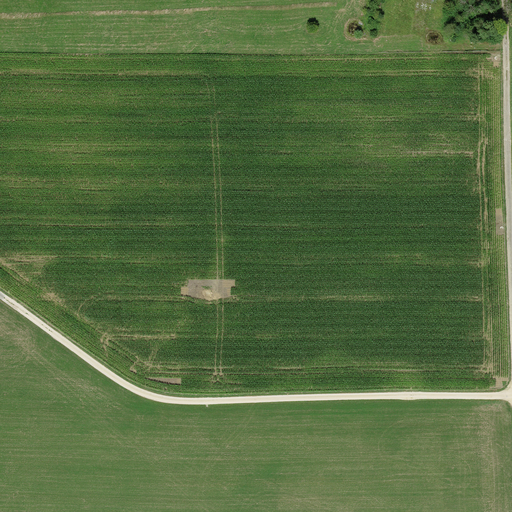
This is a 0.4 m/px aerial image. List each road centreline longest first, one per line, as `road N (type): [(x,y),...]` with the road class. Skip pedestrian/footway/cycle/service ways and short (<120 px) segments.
road 1 (track): [(0,297),(149,398),(511,397)]
road 2 (track): [(511,315),(504,0)]
